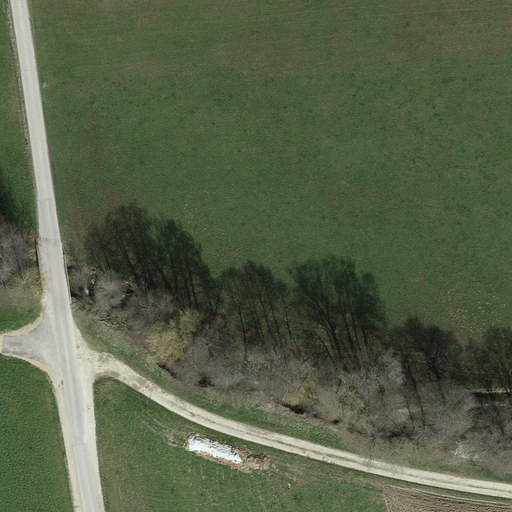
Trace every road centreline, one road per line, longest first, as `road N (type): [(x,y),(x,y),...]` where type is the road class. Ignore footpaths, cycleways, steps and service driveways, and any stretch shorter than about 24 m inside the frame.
road 1 (track): [(0,316),(59,339),(226,431),(511,491)]
road 2 (track): [(13,0),(87,511)]
